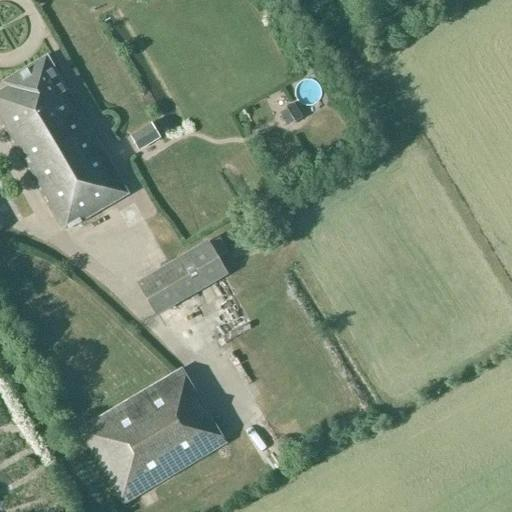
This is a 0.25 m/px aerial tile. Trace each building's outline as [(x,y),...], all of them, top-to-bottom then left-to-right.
[(0,114),(66,230),(128,194),(47,56),(4,82),(7,88),(0,92),(0,114)] [(281,112),(289,126),(303,118),(295,104),(281,112)] [(138,151),(160,138),(151,123),(130,135),(138,151)] [(228,274),(218,258),(229,252),(220,238),(210,244),(207,240),(136,282),(156,316),(228,274)] [(227,443),(181,368),(77,429),(123,505),(227,443)] [(253,416),(242,419),(246,433),(256,431),(253,416)]
